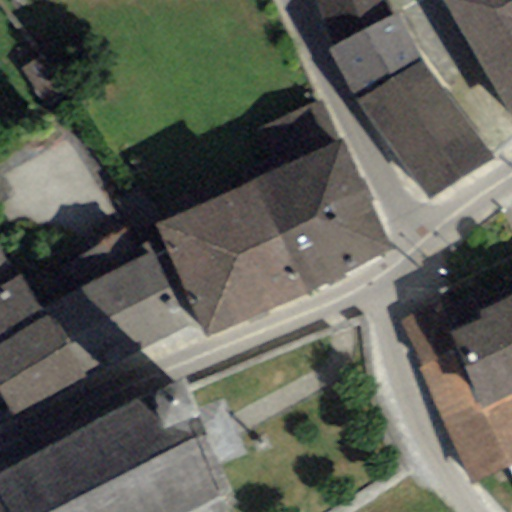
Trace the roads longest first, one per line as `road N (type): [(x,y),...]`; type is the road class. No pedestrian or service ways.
road 1 (residential): [(386,274),(355,276),(0,445)]
road 2 (residential): [(413,238),(344,137),(287,0)]
road 3 (residential): [(386,274),(415,432),(471,511)]
road 4 (residential): [(511,168),(457,198),(413,238)]
